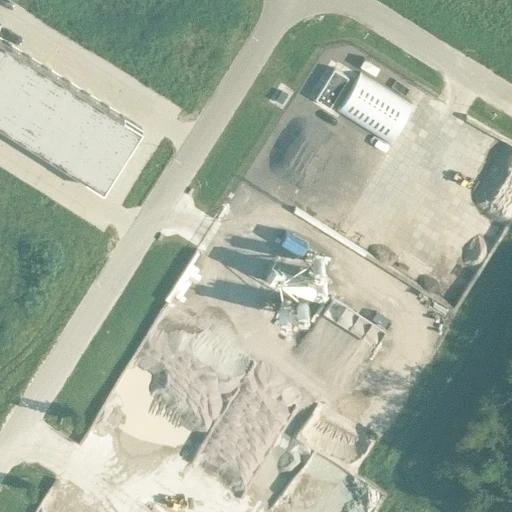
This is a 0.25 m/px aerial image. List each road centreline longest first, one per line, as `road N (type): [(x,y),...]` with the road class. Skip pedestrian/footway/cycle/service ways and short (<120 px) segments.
road 1 (unclassified): [(286,0),(0,452)]
road 2 (unknown): [(0,8),(199,137)]
road 3 (unclassified): [(511,104),(347,0)]
road 4 (unknown): [(143,225),(0,135)]
